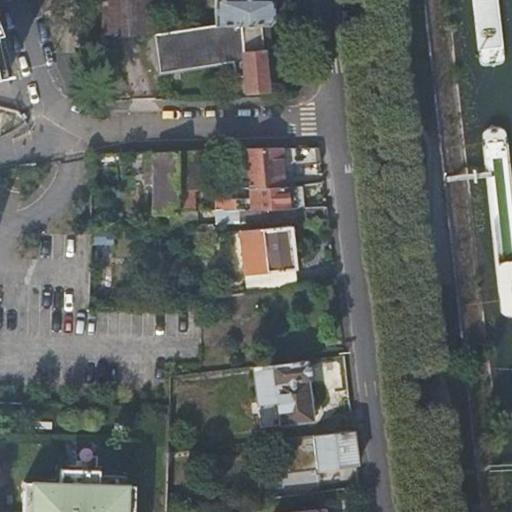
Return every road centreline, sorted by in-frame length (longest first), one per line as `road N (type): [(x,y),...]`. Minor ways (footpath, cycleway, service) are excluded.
road 1 (residential): [(15,0),(52,101),(98,127),(335,118)]
road 2 (residential): [(384,511),(335,118)]
